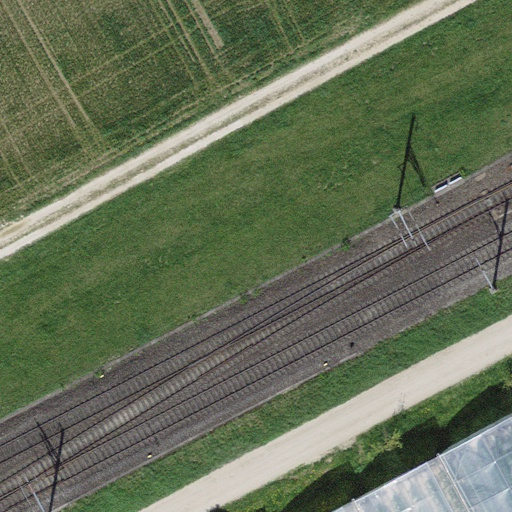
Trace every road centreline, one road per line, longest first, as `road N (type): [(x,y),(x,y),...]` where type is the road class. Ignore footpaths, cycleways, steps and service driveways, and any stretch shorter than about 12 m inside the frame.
road 1 (track): [(0,244),(450,0)]
road 2 (track): [(511,336),(175,511)]
